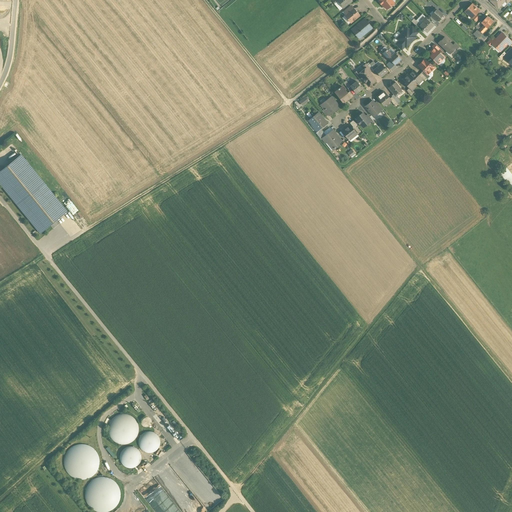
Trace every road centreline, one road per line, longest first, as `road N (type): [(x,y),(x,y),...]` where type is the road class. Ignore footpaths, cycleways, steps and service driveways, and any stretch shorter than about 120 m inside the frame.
road 1 (track): [(252,511),(0,198)]
road 2 (track): [(204,0),(341,169),(474,52)]
road 3 (track): [(423,270),(236,492)]
road 4 (track): [(290,101),(45,255)]
road 5 (track): [(341,169),(511,378)]
road 6 (track): [(0,501),(141,374)]
road 7 (residential): [(466,0),(336,120)]
road 8 (track): [(290,101),(408,0)]
